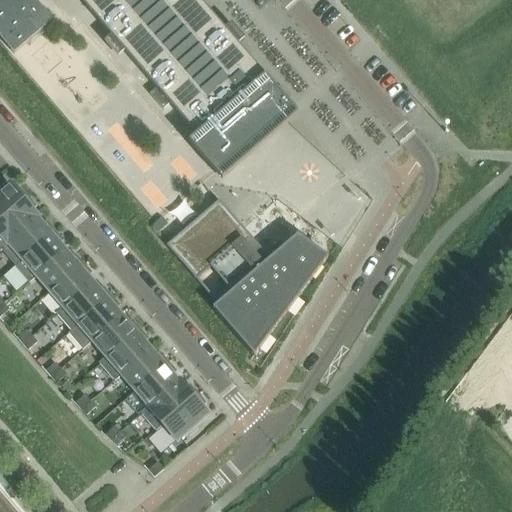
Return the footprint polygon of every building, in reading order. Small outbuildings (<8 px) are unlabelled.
[(0,0),(0,38),(14,55),(53,22),(33,0),(0,0)] [(78,0),(111,37),(104,43),(118,59),(124,53),(156,90),(150,95),(163,111),(170,105),(187,125),(197,136),(188,143),(222,182),(289,124),(296,118),(298,116),(292,108),(238,46),(245,40),(231,25),(225,31),(200,2),(198,0),(78,0)] [(0,222),(27,199),(20,190),(16,193),(9,185),(0,192),(0,222)] [(0,251),(38,219),(32,211),(35,209),(27,199),(0,222),(0,251)] [(167,247),(166,248),(196,282),(211,270),(231,294),(217,306),(212,310),(253,357),(254,358),(298,300),(328,259),(298,236),(272,258),(270,261),(264,254),(243,230),(219,202),(218,203),(167,247)] [(281,216),(275,207),(270,216),(261,223),(272,228),(278,238),(282,227),(291,219),(281,216)] [(15,267),(55,233),(47,224),(44,227),(38,220),(39,220),(38,219),(0,251),(0,252),(0,253),(1,252),(15,267)] [(29,284),(65,252),(59,245),(63,242),(55,233),(15,267),(29,284)] [(49,295),(83,266),(75,257),(72,260),(65,252),(29,284),(30,285),(36,279),(49,295)] [(57,316),(94,285),(87,278),(91,275),(83,266),(49,295),(62,310),(56,316),(57,316)] [(71,333),(111,298),(103,289),(100,292),(94,285),(57,316),(71,333)] [(92,344),(122,318),(116,310),(119,307),(111,298),(71,333),(72,334),(78,328),(92,344)] [(4,305),(0,308),(0,319),(9,311),(4,305)] [(100,366),(140,331),(132,322),(129,325),(122,318),(92,344),(105,360),(99,365),(100,366)] [(114,382),(150,351),(144,343),(148,340),(140,331),(100,366),(114,382)] [(17,339),(17,340),(22,346),(32,338),(27,332),(18,339),(17,339)] [(32,338),(22,346),(28,353),(29,352),(28,352),(37,344),(32,338)] [(134,393),(168,364),(160,355),(157,358),(150,351),(114,382),(115,383),(121,378),(134,393)] [(141,416),(180,383),(179,382),(178,383),(172,376),(176,373),(168,364),(134,393),(147,409),(140,415),(141,416)] [(51,379),(61,371),(55,365),(46,372),(45,373),(51,379)] [(57,385),(66,377),(61,371),(51,379),(56,386),(57,385)] [(155,432),(197,396),(189,387),(186,390),(180,383),(141,416),(155,432)] [(177,444),(209,416),(201,408),(205,405),(197,396),(155,432),(156,433),(162,428),(177,444)] [(81,411),(90,403),(85,397),(76,405),(75,405),(81,411)] [(87,417),(96,409),(90,403),(81,411),(86,418),(87,417)] [(112,444),(120,434),(114,428),(106,437),(105,437),(112,444)] [(118,448),(126,439),(120,434),(112,444),(117,449),(118,448)] [(154,479),(164,471),(158,464),(149,472),(148,471),(148,472),(154,479)]
